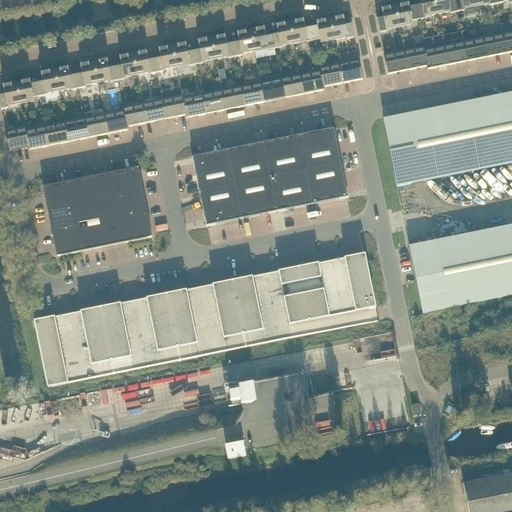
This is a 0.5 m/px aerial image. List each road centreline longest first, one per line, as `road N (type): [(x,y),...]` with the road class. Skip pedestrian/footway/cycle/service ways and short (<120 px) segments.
road 1 (residential): [(0,66),(301,2),(358,0)]
road 2 (residential): [(15,171),(34,270),(56,284),(182,259)]
road 3 (residential): [(358,101),(157,143)]
road 4 (residential): [(182,259),(382,218)]
road 5 (residential): [(436,404),(414,380),(382,218)]
road 6 (residential): [(157,143),(15,171)]
road 7 (residential): [(377,98),(511,71)]
